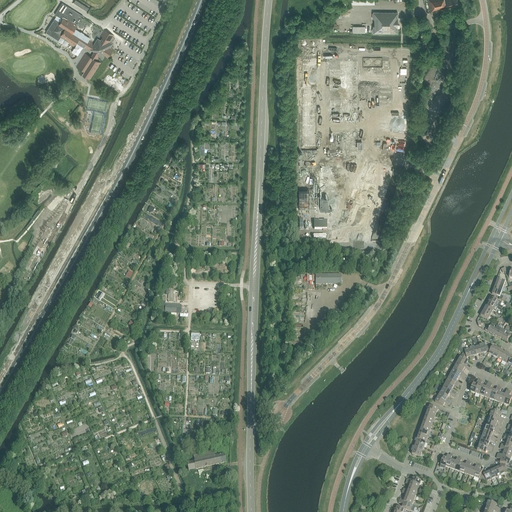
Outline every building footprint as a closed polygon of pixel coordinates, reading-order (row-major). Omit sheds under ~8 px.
[(75,0),(74,3),(86,11),(88,8),(77,1),(75,0)] [(447,9),(447,8),(458,5),(457,0),(427,0),(430,13),(447,9)] [(113,36),(104,30),(101,36),(103,37),(101,41),(98,39),(94,44),(77,33),(78,32),(77,30),(74,28),(76,26),(77,26),(83,16),(62,3),(62,4),(62,3),(54,15),(62,20),(61,22),(58,21),(55,19),(46,32),(58,40),(60,37),(61,37),(61,36),(70,42),(69,44),(73,47),(76,42),(90,51),(91,50),(95,52),(91,58),(85,54),(77,66),(84,71),(82,75),(90,79),(100,63),(96,61),(98,58),(102,60),(105,56),(107,58),(112,50),(110,49),(112,45),(109,43),(113,36)] [(398,13),(373,13),(373,34),(398,34),(398,13)] [(405,139),(404,115),(397,115),(397,127),(391,127),(391,140),(405,139)] [(362,150),(363,143),(357,143),(357,145),(346,145),(346,157),(347,157),(348,157),(349,157),(349,150),(362,150)] [(299,159),(299,188),(309,188),(309,159),(299,159)] [(319,209),(336,209),(336,167),(319,167),(319,209)] [(385,175),(384,173),(384,172),(384,171),(382,170),(381,170),(380,170),(378,170),(376,171),(376,172),(375,172),(375,174),(375,176),(375,177),(376,178),(377,179),(379,180),(380,180),(381,179),(383,178),(384,177),(385,175)] [(379,192),(379,190),(379,189),(378,188),(377,187),(375,186),(374,186),(373,187),(372,187),(371,188),(369,189),(369,190),(369,191),(369,193),(369,194),(370,195),(371,196),(373,197),(374,197),(376,197),(377,196),(378,195),(379,194),(379,192)] [(299,191),(299,212),(309,212),(309,191),(299,191)] [(364,208),(365,211),(366,212),(368,213),(369,213),(371,213),(373,211),(373,209),(373,207),(372,206),(371,205),(369,204),(366,205),(365,206),(364,208)] [(368,226),(368,225),(367,223),(366,223),(366,222),(364,221),(363,221),(362,221),(360,222),(359,223),(359,225),(358,226),(359,228),(360,229),(361,230),(363,231),(365,230),(366,229),(367,228),(368,227),(368,226)] [(316,276),(316,285),(341,284),(341,275),(316,276)] [(498,279),(496,284),(504,287),(506,282),(498,279)] [(502,292),(494,289),(492,295),(500,298),(502,292)] [(492,297),(489,302),(496,306),(499,301),(492,297)] [(489,302),(486,307),(493,311),(496,306),(489,302)] [(164,313),(181,314),(181,306),(164,305),(164,313)] [(486,307),(483,311),(491,315),(493,311),(486,307)] [(491,315),(483,311),(481,316),(488,320),(491,315)] [(488,331),(493,334),(497,327),(492,324),(488,331)] [(493,334),(497,337),(501,330),(497,327),(493,334)] [(497,337),(502,339),(506,332),(501,330),(497,337)] [(506,332),(502,339),(507,342),(511,335),(506,332)] [(484,345),(487,353),(493,356),(498,348),(496,346),(495,348),(493,347),(491,349),(484,345)] [(500,349),(498,348),(493,356),(498,359),(502,352),(499,350),(500,349)] [(467,359),(464,350),(458,362),(470,369),(471,367),(467,364),(468,362),(466,360),(467,359)] [(504,353),(502,352),(498,359),(502,361),(507,353),(505,351),(504,353)] [(509,354),(507,353),(502,361),(506,364),(511,357),(508,355),(509,354)] [(470,369),(458,362),(455,366),(463,371),(465,369),(469,371),(470,369)] [(453,371),(465,378),(466,376),(462,373),(463,371),(455,366),(453,371)] [(450,375),(458,380),(460,377),(464,380),(465,378),(453,371),(450,375)] [(450,375),(448,380),(460,387),(461,385),(457,382),(458,380),(450,375)] [(460,387),(448,380),(445,384),(453,389),(455,386),(459,389),(460,387)] [(470,392),(475,394),(480,381),(478,380),(476,385),(473,384),(470,392)] [(443,389),(455,396),(456,394),(452,391),(453,389),(445,384),(443,389)] [(480,396),(485,397),(490,384),(487,384),(486,388),(483,387),(480,396)] [(490,399),(494,401),(499,388),(497,387),(495,392),(493,391),(490,399)] [(443,389),(440,393),(448,398),(450,395),(454,398),(455,396),(443,389)] [(499,403),(504,405),(509,391),(507,391),(505,395),(502,394),(499,403)] [(448,398),(440,393),(438,398),(450,404),(450,405),(451,402),(447,400),(448,398)] [(450,404),(438,398),(435,402),(443,407),(445,404),(449,407),(450,404)] [(426,411),(436,414),(438,409),(430,406),(429,409),(427,408),(426,411)] [(426,416),(435,419),(436,414),(426,411),(425,413),(427,414),(426,416)] [(491,412),(490,417),(503,422),(503,420),(499,418),(500,415),(491,412)] [(423,426),(431,429),(433,424),(423,420),(422,422),(424,423),(423,426)] [(486,427),(499,432),(500,429),(495,428),(496,425),(488,422),(486,427)] [(429,434),(419,430),(418,432),(420,433),(419,435),(428,438),(429,434)] [(493,435),(484,432),(482,436),(496,441),(496,439),(492,437),(493,435)] [(507,444),(511,445),(511,439),(504,437),(503,439),(508,441),(507,444)] [(416,445),(424,448),(426,443),(416,439),(415,442),(416,442),(416,445)] [(479,446),(492,451),(493,448),(488,447),(489,444),(481,441),(479,446)] [(492,451),(479,446),(477,451),(486,454),(487,451),(491,453),(492,451)] [(511,450),(501,447),(500,449),(505,451),(504,453),(511,456),(511,450)] [(422,453),(412,449),(411,451),(413,452),(412,455),(420,458),(422,453)] [(193,460),(195,470),(222,464),(224,463),(226,463),(224,454),(214,456),(213,452),(193,456),(194,460),(193,460)] [(446,467),(450,456),(448,455),(446,458),(444,457),(441,465),(446,467)] [(500,463),(503,464),(508,466),(510,467),(511,466),(511,465),(511,462),(510,461),(497,456),(496,458),(501,460),(500,463)] [(455,471),(459,459),(457,458),(456,462),(453,461),(450,469),(455,471)] [(463,464),(460,472),(465,474),(469,463),(467,462),(465,465),(463,464)] [(499,466),(497,467),(501,476),(506,474),(508,466),(503,464),(502,466),(500,467),(499,466)] [(469,476),(474,478),(478,466),(476,465),(475,469),(472,468),(469,476)] [(495,469),(493,470),(496,478),(501,476),(497,467),(494,468),(495,469)] [(487,471),(492,480),(496,478),(493,470),(490,471),(490,470),(487,471)] [(481,474),(479,479),(487,482),(492,480),(487,471),(485,472),(486,473),(483,475),(481,474)] [(407,479),(406,482),(420,487),(421,482),(413,478),(412,481),(407,479)] [(410,486),(409,488),(418,491),(420,487),(406,482),(406,484),(410,486)] [(407,495),(406,498),(414,501),(416,496),(403,491),(402,494),(407,495)] [(412,506),(399,501),(399,503),(403,505),(402,508),(411,511),(412,506)] [(486,506),(499,511),(500,509),(496,507),(497,505),(488,501),(486,506)]
